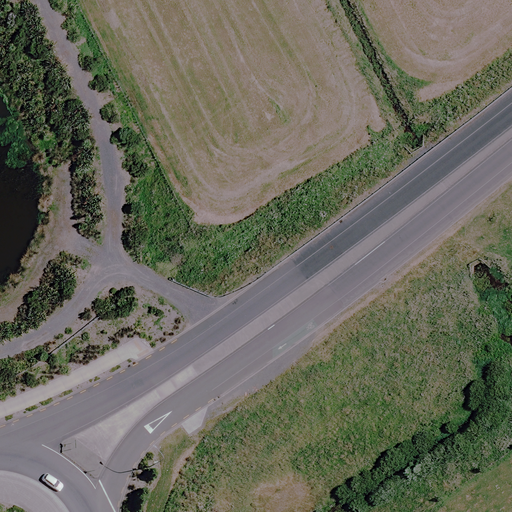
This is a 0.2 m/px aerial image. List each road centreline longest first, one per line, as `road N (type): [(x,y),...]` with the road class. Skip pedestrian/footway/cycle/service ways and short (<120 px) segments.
road 1 (unclassified): [(0,457),(155,372),(511,113)]
road 2 (unclassified): [(511,153),(168,412),(135,444),(109,511)]
road 3 (track): [(231,319),(105,261),(67,311),(26,346),(0,350)]
road 4 (track): [(45,0),(101,137),(112,222)]
